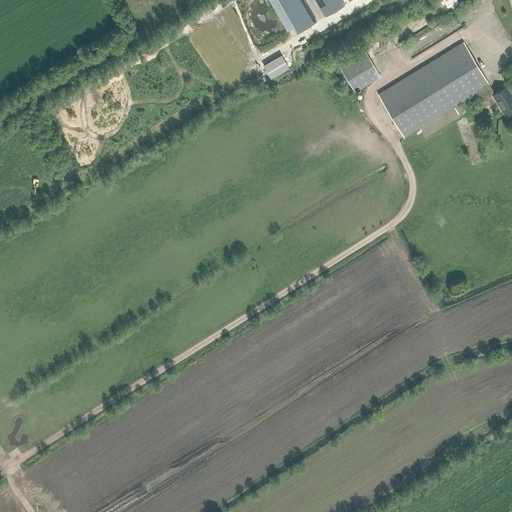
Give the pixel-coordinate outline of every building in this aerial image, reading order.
[(303,0),(277,0),(294,28),(297,34),(317,22),(303,0)] [(315,0),(325,17),(344,6),(340,0),(315,0)] [(463,42),(377,94),(403,137),(477,93),(485,107),(496,101),(505,116),(511,111),(511,96),(506,87),(495,94),(463,42)] [(352,59),(339,66),(352,88),(355,93),(380,76),(365,51),(352,59)] [(271,78),(289,67),(281,55),(263,65),(271,78)]
